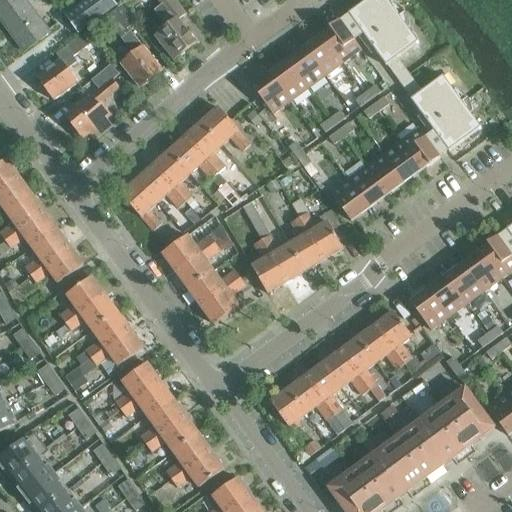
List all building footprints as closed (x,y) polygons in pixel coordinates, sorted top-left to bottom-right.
[(6,0),(0,5),(0,18),(25,52),(50,34),(24,0),(6,0)] [(85,0),(64,16),(79,35),(118,7),(112,0),(85,0)] [(156,0),(169,15),(161,21),(167,29),(155,38),(175,62),(197,44),(178,21),(186,14),(174,0),(156,0)] [(369,0),(349,16),(368,41),(400,17),(386,0),(369,0)] [(105,19),(134,55),(122,65),(141,89),(163,71),(144,48),(143,48),(131,32),(130,33),(127,30),(135,23),(121,6),(105,19)] [(387,66),(398,59),(419,43),(400,17),(368,41),(386,67),(387,66)] [(331,30),(323,36),(344,64),(362,51),(340,22),(330,29),(331,30)] [(37,79),(54,101),(78,84),(68,70),(78,63),(74,58),(94,43),(86,33),(57,55),(61,62),(37,79)] [(323,36),(306,48),(326,77),(344,64),(323,36)] [(306,48),(288,61),(309,90),(326,77),(306,48)] [(387,66),(412,100),(423,93),(398,59),(387,66)] [(288,61),(270,74),(291,103),(309,90),(288,61)] [(103,108),(102,106),(100,104),(120,88),(113,80),(119,75),(111,65),(92,81),(100,91),(90,100),(89,99),(66,118),(76,130),(74,132),(74,134),(77,138),(80,139),(81,137),(84,140),(90,135),(95,142),(112,128),(99,111),(103,108)] [(291,103),(270,74),(253,87),(271,113),(274,116),(291,103)] [(411,101),(430,127),(462,103),(444,77),(423,93),(412,100),(411,101)] [(376,87),(366,94),(371,101),(381,94),(376,87)] [(371,101),(366,94),(355,101),(360,108),(371,101)] [(384,98),(374,106),(379,113),(389,105),(384,98)] [(462,103),(430,127),(449,153),(481,129),(462,103)] [(379,113),(374,106),(364,113),(369,120),(379,113)] [(219,109),(203,124),(223,146),(231,139),(243,152),(251,146),(239,132),(219,109)] [(341,112),(331,120),(336,126),(346,119),(341,112)] [(336,126),(331,120),(321,127),(326,134),(336,126)] [(203,124),(186,138),(219,174),(225,168),(213,155),(223,146),(203,124)] [(349,124),(339,131),(344,138),(354,131),(349,124)] [(419,129),(401,142),(422,171),(430,165),(430,166),(441,159),(419,129)] [(344,138),(339,131),(329,138),(334,145),(344,138)] [(186,138),(170,153),(190,175),(200,167),(212,181),(219,174),(186,138)] [(401,142),(384,155),(405,184),(422,171),(401,142)] [(290,148),(297,158),(304,153),(297,143),(290,148)] [(170,153),(154,167),(186,203),(193,197),(181,184),(190,175),(170,153)] [(304,153),(297,158),(305,168),(311,163),(304,153)] [(384,155),(366,168),(387,197),(405,184),(384,155)] [(0,192),(19,178),(6,161),(0,165),(0,192)] [(154,167),(138,182),(158,204),(167,196),(179,209),(186,203),(154,167)] [(366,168),(348,181),(369,209),(387,197),(366,168)] [(0,204),(7,214),(32,196),(19,178),(0,192),(0,204)] [(369,209),(348,181),(331,194),(351,222),(369,209)] [(158,204),(138,182),(121,196),(142,219),(154,232),(161,225),(149,212),(158,204)] [(0,235),(6,242),(45,214),(32,196),(7,214),(15,224),(0,235)] [(299,201),(292,206),(324,261),(343,250),(333,232),(343,226),(335,215),(315,227),(299,201)] [(243,209),(262,242),(287,284),(306,272),(290,246),(279,253),(251,204),(243,209)] [(301,240),(290,246),(306,272),(324,261),(292,206),(284,211),(301,240)] [(26,239),(33,249),(58,231),(45,214),(6,242),(11,250),(26,239)] [(227,236),(222,229),(210,237),(215,244),(227,236)] [(26,270),(31,277),(71,249),(58,231),(33,249),(40,259),(26,270)] [(234,246),(227,236),(215,244),(221,252),(226,248),(228,251),(234,246)] [(163,255),(176,273),(215,244),(210,237),(195,248),(188,237),(163,255)] [(488,246),(481,251),(502,280),(511,272),(511,256),(498,237),(488,245),(488,246)] [(287,284),(262,242),(254,246),(264,262),(253,268),(268,295),(287,284)] [(176,273),(189,290),(213,273),(206,263),(221,252),(215,244),(176,273)] [(71,249),(31,277),(37,285),(51,274),(59,284),(83,267),(71,249)] [(481,251),(464,264),(485,293),(502,280),(481,251)] [(464,264),(446,277),(467,306),(485,293),(464,264)] [(189,290),(202,308),(241,280),(235,272),(221,283),(213,273),(189,290)] [(446,277),(428,290),(449,319),(467,306),(446,277)] [(61,317),(66,325),(105,296),(92,278),(68,296),(75,307),(61,317)] [(241,280),(202,308),(214,326),(239,308),(232,298),(246,287),(241,280)] [(449,319),(428,290),(411,303),(432,332),(449,319)] [(0,311),(9,306),(2,293),(1,293),(3,296),(0,297),(0,311)] [(86,322),(93,332),(118,314),(105,296),(66,325),(71,332),(86,322)] [(9,306),(0,311),(0,315),(6,326),(5,323),(15,318),(16,320),(17,320),(9,306)] [(86,352),(92,360),(131,332),(118,314),(93,332),(101,342),(86,352)] [(394,314),(376,327),(405,366),(413,377),(423,369),(416,360),(412,360),(402,346),(412,338),(394,314)] [(376,327),(359,339),(377,364),(387,357),(397,371),(405,366),(376,327)] [(498,327),(488,335),(493,342),(503,334),(498,327)] [(13,337),(22,349),(32,342),(23,330),(24,332),(15,339),(13,336),(13,337)] [(131,332),(92,360),(97,367),(111,357),(119,367),(144,349),(131,332)] [(493,342),(488,335),(478,342),(483,349),(493,342)] [(359,339),(341,352),(370,391),(377,386),(367,371),(377,364),(359,339)] [(507,339),(497,346),(502,353),(511,346),(507,339)] [(32,342),(22,349),(30,362),(31,361),(29,359),(38,353),(40,355),(32,342)] [(441,356),(434,346),(421,356),(428,365),(441,356)] [(502,353),(497,346),(487,354),(492,361),(502,353)] [(341,352),(324,365),(342,390),(352,382),(362,397),(371,410),(379,404),(370,391),(341,352)] [(447,363),(455,374),(461,368),(454,358),(447,363)] [(38,372),(47,385),(57,378),(48,365),(47,366),(49,368),(40,374),(38,372)] [(116,404),(121,411),(160,382),(147,365),(123,383),(130,393),(116,404)] [(324,365),(306,378),(345,431),(353,425),(342,411),(332,397),(342,390),(324,365)] [(461,368),(455,374),(462,384),(469,379),(461,368)] [(57,378),(47,385),(55,398),(56,397),(54,395),(63,389),(65,391),(57,378)] [(289,391),(307,415),(317,408),(338,437),(345,431),(306,378),(289,391)] [(141,408),(148,418),(173,400),(160,382),(121,411),(127,419),(141,408)] [(298,422),(307,415),(289,391),(271,404),(289,428),(290,428),(293,432),(301,426),(298,422)] [(385,511),(495,433),(465,392),(329,491),(344,511),(385,511)] [(511,434),(511,404),(505,395),(487,408),(508,437),(511,434)] [(141,439),(147,446),(186,418),(173,400),(148,418),(156,428),(141,439)] [(7,405),(0,408),(0,433),(17,425),(7,405)] [(390,408),(382,415),(386,420),(395,414),(390,408)] [(68,417),(77,429),(87,422),(79,409),(78,410),(80,412),(71,419),(69,416),(68,417)] [(167,443),(174,453),(199,435),(186,418),(147,446),(152,454),(167,443)] [(87,422),(77,429),(86,442),(86,441),(85,439),(94,433),(96,435),(87,422)] [(9,481),(9,482),(49,451),(35,434),(0,460),(0,465),(11,480),(9,481)] [(167,474),(172,481),(212,453),(199,435),(174,453),(181,463),(167,474)] [(320,450),(315,442),(305,449),(311,457),(320,450)] [(93,452),(102,465),(112,458),(103,445),(105,448),(95,454),(94,452),(93,452)] [(12,481),(25,498),(54,474),(42,458),(49,452),(49,451),(9,482),(10,483),(12,481)] [(212,453),(172,481),(178,489),(192,478),(200,489),(224,471),(212,453)] [(112,458),(102,465),(111,477),(110,475),(119,468),(120,470),(121,470),(112,458)] [(41,511),(68,491),(54,474),(25,498),(35,511),(41,511)] [(215,511),(230,511),(251,497),(238,479),(213,497),(221,508),(215,511)] [(118,488),(127,500),(137,493),(128,481),(129,483),(120,490),(118,487),(118,488)] [(76,511),(81,508),(68,491),(41,511),(76,511)] [(137,493),(127,500),(134,511),(135,511),(134,510),(144,504),(145,506),(146,506),(137,493)] [(261,511),(251,497),(230,511),(261,511)]
